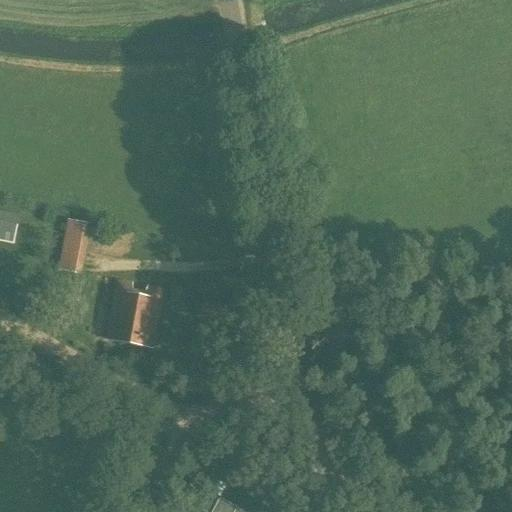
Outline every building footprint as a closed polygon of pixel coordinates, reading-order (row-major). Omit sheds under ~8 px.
[(0,241),(13,244),(17,226),(11,224),(13,215),(0,211),(0,241)] [(87,225),(68,222),(63,247),(82,250),(87,225)] [(151,348),(162,290),(117,281),(105,340),(151,348)] [(50,303),(76,309),(79,296),(53,290),(50,303)] [(219,329),(232,305),(208,292),(195,318),(219,329)] [(201,511),(202,511),(249,511),(210,493),(201,511)]
